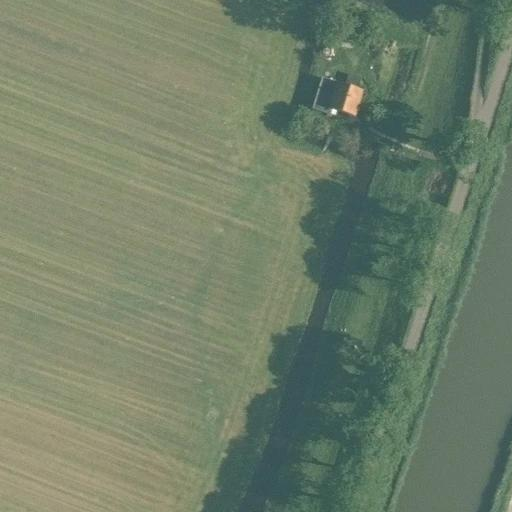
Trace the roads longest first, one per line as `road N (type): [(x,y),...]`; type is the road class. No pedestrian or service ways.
road 1 (unclassified): [(365,511),(481,135)]
road 2 (track): [(448,0),(404,148)]
road 3 (unclassified): [(481,135),(477,105),(492,0)]
